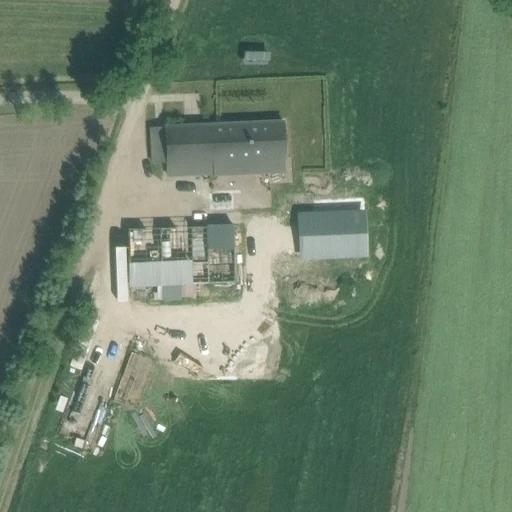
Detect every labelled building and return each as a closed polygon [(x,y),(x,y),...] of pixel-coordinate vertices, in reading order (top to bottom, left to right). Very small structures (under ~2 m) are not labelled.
[(285,157),(284,141),(283,122),(151,127),(153,163),(167,162),(167,175),(213,173),(213,175),(278,172),(277,158),(285,157)] [(252,192),(234,193),(209,194),(210,211),(253,209),(252,192)] [(235,226),(207,227),(148,229),(128,229),(130,301),(150,300),(237,298),(235,226)] [(213,304),(180,305),(180,318),(213,317),(213,304)] [(102,335),(84,385),(97,390),(116,340),(102,335)] [(132,353),(114,401),(137,410),(155,361),(132,353)]
